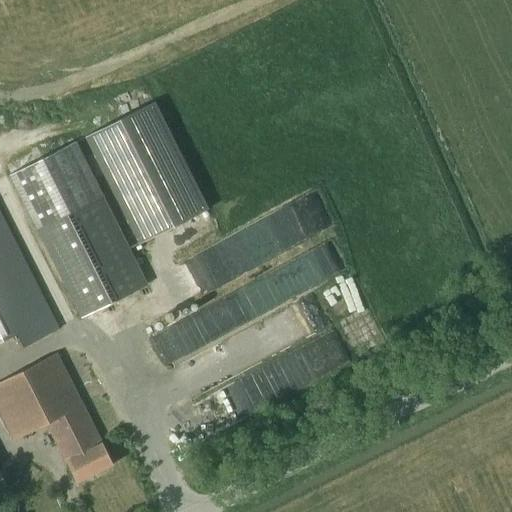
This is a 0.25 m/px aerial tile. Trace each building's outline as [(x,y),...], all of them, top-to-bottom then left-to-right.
[(151,104),(83,138),(138,247),(205,211),(151,104)] [(81,318),(148,284),(76,141),(9,175),(81,318)] [(300,240),(332,227),(317,190),(284,204),(300,240)] [(0,341),(16,334),(22,347),(59,328),(0,211),(0,341)] [(318,258),(181,316),(193,343),(329,285),(318,258)] [(100,440),(56,353),(0,381),(0,412),(14,440),(46,423),(64,458),(77,482),(111,464),(100,441),(100,440)]
